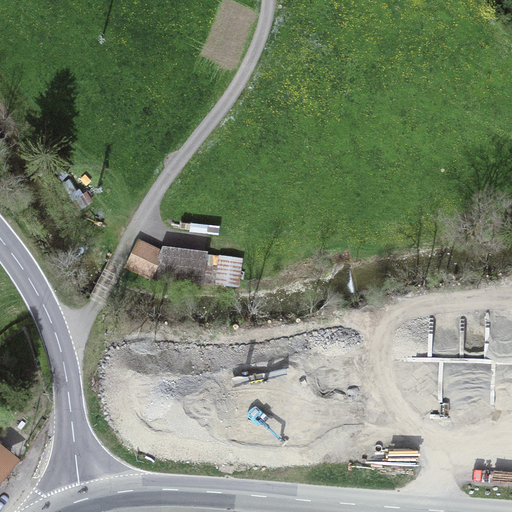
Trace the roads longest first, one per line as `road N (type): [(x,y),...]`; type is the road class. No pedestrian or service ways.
road 1 (track): [(58,341),(89,312),(158,188),(240,85),(268,0)]
road 2 (secondary): [(81,499),(155,488),(463,511)]
road 3 (secondary): [(81,499),(58,341),(0,238)]
